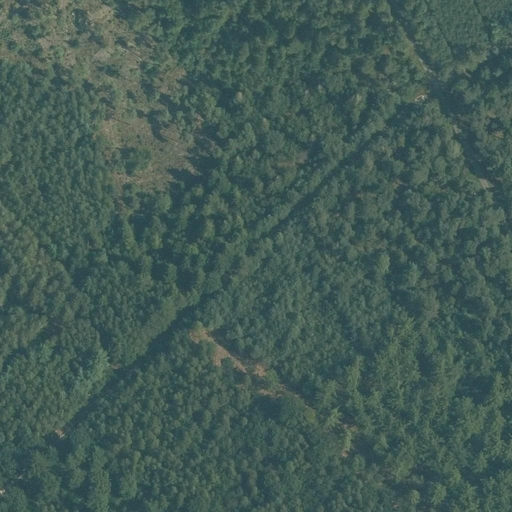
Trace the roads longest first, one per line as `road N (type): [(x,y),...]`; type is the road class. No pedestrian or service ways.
road 1 (track): [(25,465),(435,82)]
road 2 (track): [(124,371),(0,121)]
